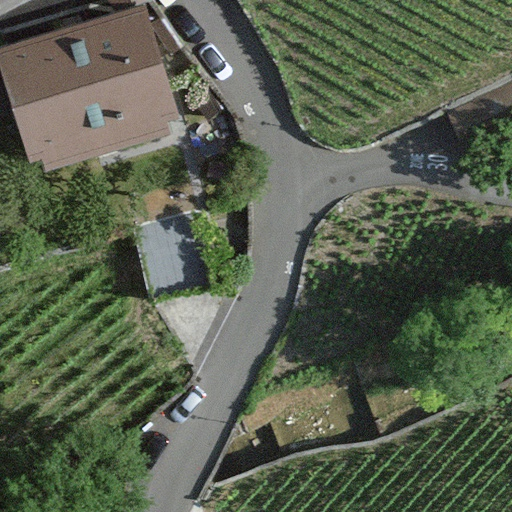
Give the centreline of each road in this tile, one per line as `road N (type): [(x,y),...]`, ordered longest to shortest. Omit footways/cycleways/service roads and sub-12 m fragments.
road 1 (residential): [(165,511),(269,292),(280,181)]
road 2 (residential): [(280,181),(401,167),(456,167),(511,181)]
road 3 (residential): [(201,0),(259,99),(280,181)]
